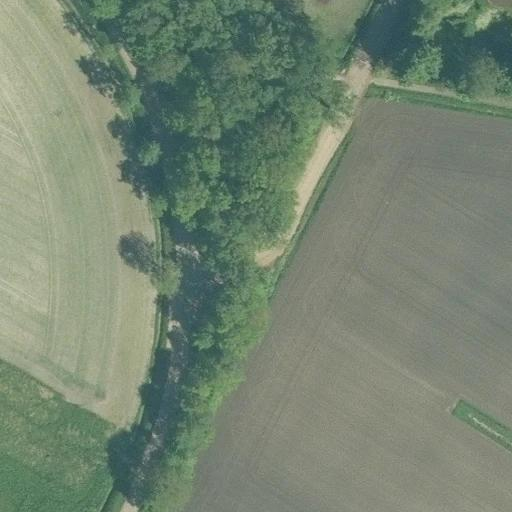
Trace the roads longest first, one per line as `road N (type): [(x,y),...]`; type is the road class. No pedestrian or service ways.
road 1 (unclassified): [(124,511),(173,386),(184,257),(160,128),(97,0)]
road 2 (track): [(391,0),(284,228),(257,246),(184,257)]
